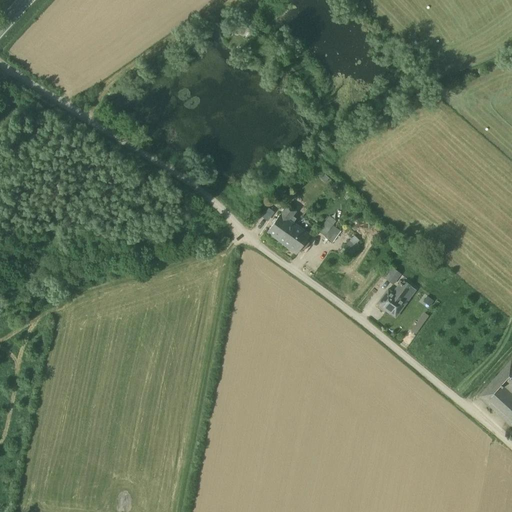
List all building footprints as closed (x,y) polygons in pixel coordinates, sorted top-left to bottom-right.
[(280,214),(267,232),(282,243),(282,244),(295,254),(299,249),(301,251),(303,251),(309,243),(308,241),(306,239),(309,235),(293,223),(296,219),(292,216),(295,211),(287,205),(281,214),(280,214)] [(326,220),(318,230),(325,235),(332,225),(326,220)] [(332,225),(325,235),(332,241),(340,231),(332,225)] [(346,244),(341,251),(350,258),(353,254),(356,251),(346,244)] [(393,268),(386,278),(393,283),(400,273),(393,268)] [(409,292),(400,284),(392,293),(401,301),(409,292)] [(392,293),(388,290),(377,304),(386,311),(395,318),(406,304),(401,301),(392,293)] [(425,295),(423,302),(431,305),(434,299),(425,295)] [(386,311),(377,304),(375,306),(381,311),(380,312),(383,314),(386,311)] [(416,333),(429,314),(423,311),(411,329),(416,333)] [(511,361),(480,396),(494,409),(511,388),(511,361)] [(511,388),(494,409),(511,425),(511,388)]
